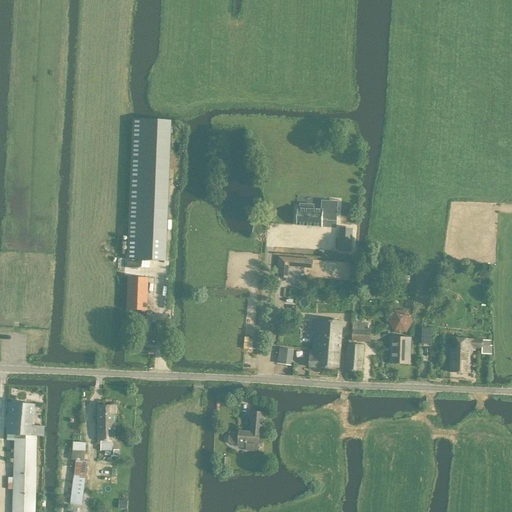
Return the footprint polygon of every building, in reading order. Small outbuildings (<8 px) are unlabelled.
[(128,229),(127,260),(128,260),(151,261),(157,261),(161,135),(162,120),(132,119),(132,120),(131,134),(131,135),(129,185),(128,222),(128,229)] [(298,209),(297,226),(323,228),(323,218),(328,218),(328,221),(337,222),(338,202),(323,201),(322,211),(315,210),(315,205),(301,205),(301,209),(298,209)] [(341,229),(340,252),(353,253),(355,230),(341,229)] [(279,257),(278,266),(289,267),(305,268),(306,259),(279,257)] [(146,278),(127,277),(126,309),(145,310),(146,278)] [(309,351),(309,367),(333,368),(339,368),(342,321),(313,320),(312,351),(309,351)] [(154,323),(137,323),(135,351),(152,352),(154,323)] [(353,330),(352,341),(370,342),(371,331),(367,331),(353,330)] [(390,364),(410,365),(411,338),(391,337),(390,364)] [(451,338),(450,372),(472,374),(473,348),(482,348),(482,354),(491,354),(492,354),(492,346),(491,345),(491,341),(483,340),(451,338)] [(362,371),(364,345),(348,344),(346,371),(362,371)] [(277,364),(291,366),(291,362),(293,350),(280,348),(277,364)] [(33,511),(35,441),(36,436),(43,436),(44,427),(33,425),(34,406),(8,404),(6,435),(6,445),(5,459),(14,459),(11,511),(33,511)] [(97,442),(99,442),(100,442),(100,451),(111,451),(111,442),(114,442),(114,426),(112,426),(112,416),(116,416),(116,406),(97,406),(97,442)] [(234,432),(233,444),(238,445),(237,447),(246,447),(246,451),(258,452),(259,444),(260,427),(264,427),(265,413),(252,412),(251,432),(239,431),(238,433),(234,432)] [(72,442),(72,451),(85,452),(85,443),(72,442)] [(75,460),(69,504),(81,505),(87,462),(83,461),(75,460)] [(118,508),(126,509),(127,500),(118,500),(118,508)]
